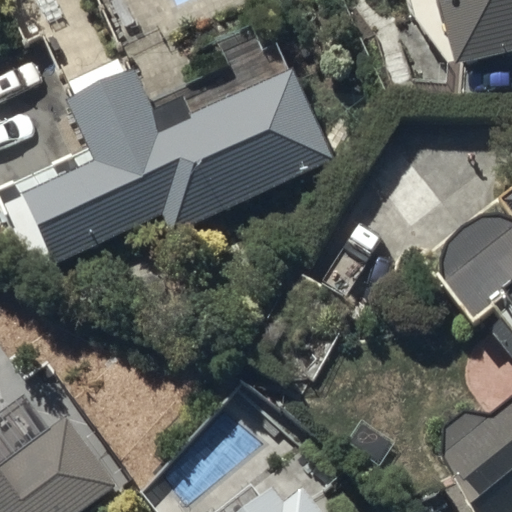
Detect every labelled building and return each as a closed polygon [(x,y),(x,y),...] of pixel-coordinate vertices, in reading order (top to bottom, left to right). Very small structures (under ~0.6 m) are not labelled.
[(436,56),(447,54),(454,79),(511,62),(511,0),(403,0),(410,25),(436,56)] [(173,245),(333,169),(292,82),(276,90),(251,38),(216,54),(227,78),(150,115),(135,85),(131,87),(119,62),(63,89),(76,115),(65,120),(82,156),(0,195),(0,213),(17,249),(37,239),(55,276),(163,224),(173,245)] [(467,511),(511,511),(511,204),(498,216),(510,230),(507,229),(504,229),(501,229),(498,229),(495,229),(492,229),(489,230),(487,231),(484,231),(481,232),(478,233),(476,234),(473,236),(471,237),(468,239),(466,240),(463,242),(461,244),(459,246),(457,248),(455,250),(453,253),(452,255),(450,257),(449,260),(447,263),(446,265),(445,268),(444,271),(444,274),(443,276),(442,279),(442,282),(442,285),(442,288),(436,293),(473,336),(491,322),(511,346),(511,406),(491,424),(463,422),(444,438),(442,467),(467,511)] [(0,511),(89,511),(116,492),(65,426),(0,475),(0,511)] [(309,511),(303,504),(293,511),(281,511),(278,507),(271,511),(256,511),(250,503),(238,511),(309,511)]
